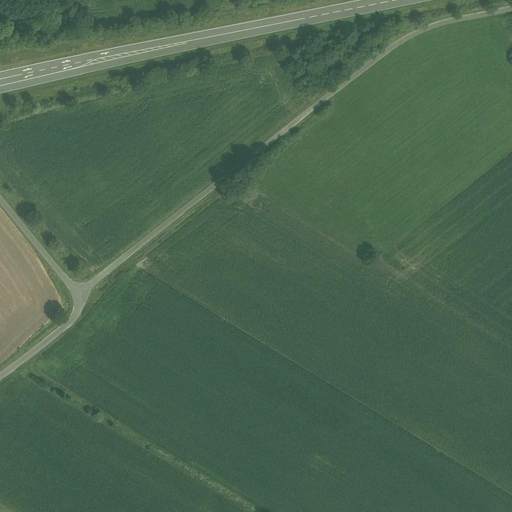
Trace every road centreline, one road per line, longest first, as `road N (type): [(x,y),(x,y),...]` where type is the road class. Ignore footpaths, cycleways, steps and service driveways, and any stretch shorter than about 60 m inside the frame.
road 1 (track): [(76,291),(425,29),(511,10)]
road 2 (unclassified): [(0,199),(76,291),(69,319),(0,380)]
road 3 (primary): [(0,89),(229,33)]
road 4 (primary): [(229,33),(0,77)]
road 5 (primary): [(229,33),(394,0)]
